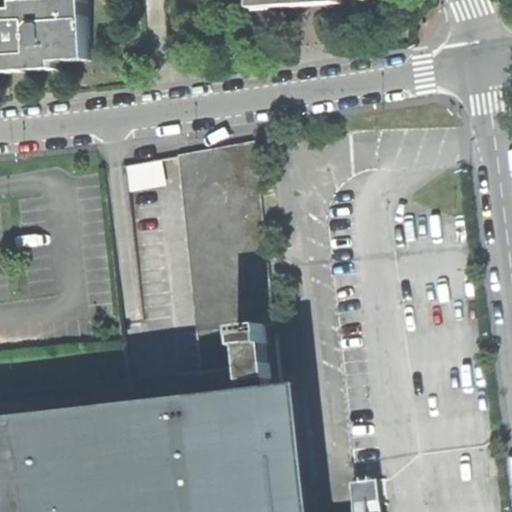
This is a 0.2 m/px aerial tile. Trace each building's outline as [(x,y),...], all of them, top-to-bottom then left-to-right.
[(22,10),(0,11),(0,72),(8,72),(23,71),(61,69),(60,61),(77,61),(93,60),(93,52),(90,0),(44,0),(21,1),(22,10)] [(259,0),(260,9),(294,7),(303,7),(342,5),(347,4),(346,0),(259,0)] [(216,400),(217,411),(287,403),(283,371),(259,141),(188,154),(216,400)] [(0,511),(0,423),(216,400),(188,154),(181,155),(205,372),(130,380),(0,394),(0,511)] [(166,160),(131,164),(134,189),(169,185),(166,160)] [(298,511),(287,403),(217,411),(17,433),(25,511),(298,511)]
